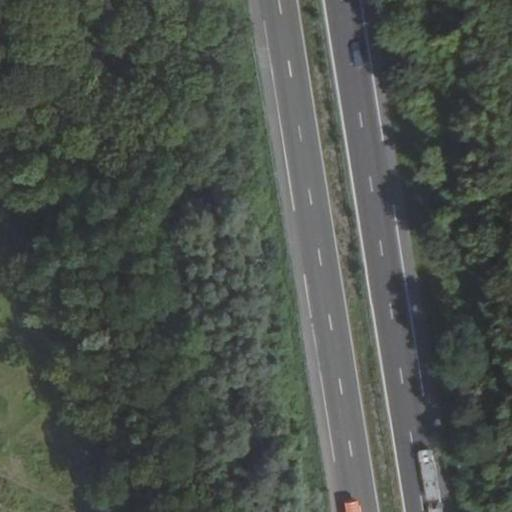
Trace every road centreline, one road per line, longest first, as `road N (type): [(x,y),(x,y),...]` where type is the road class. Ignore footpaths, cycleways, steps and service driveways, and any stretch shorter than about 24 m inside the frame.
road 1 (trunk): [(424,511),(340,0)]
road 2 (trunk): [(281,0),(361,511)]
